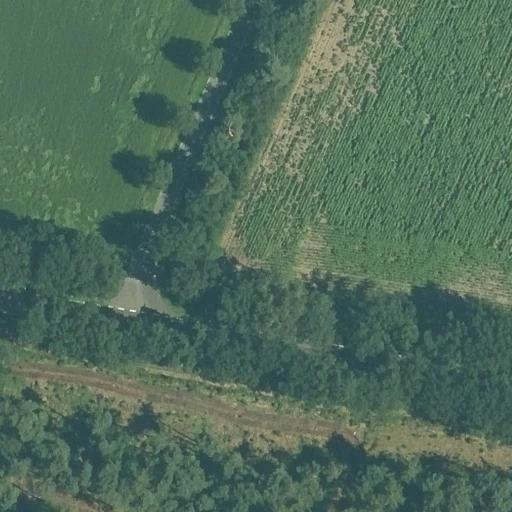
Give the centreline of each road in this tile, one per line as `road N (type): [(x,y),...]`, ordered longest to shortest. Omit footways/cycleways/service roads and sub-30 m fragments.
road 1 (secondary): [(511,387),(129,323)]
road 2 (residential): [(251,0),(146,251),(129,323)]
road 3 (secondary): [(129,323),(0,302)]
